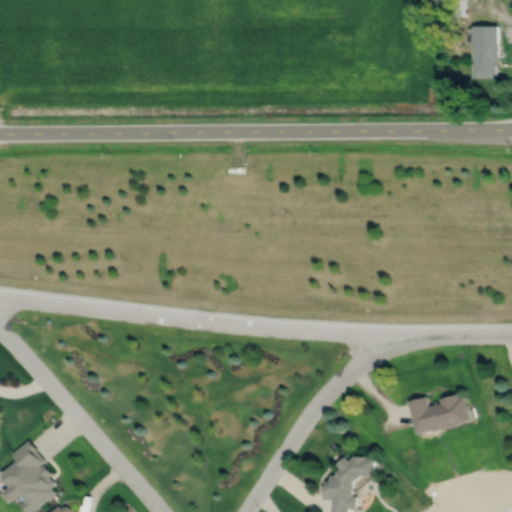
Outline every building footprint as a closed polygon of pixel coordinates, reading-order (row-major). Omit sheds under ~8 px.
[(452,0),(452,16),(465,16),(465,0),(452,0)] [(472,23),(471,75),(495,76),(495,58),(498,58),(498,23),(472,23)] [(409,401),(419,434),(435,429),(435,431),(442,429),(442,430),(458,425),(458,424),(471,420),(468,411),(470,411),(468,404),(467,404),(464,395),(460,397),(458,393),(440,398),(442,403),(430,406),(427,396),(409,401)] [(29,440),(13,454),(18,459),(0,475),(11,487),(3,494),(11,504),(21,495),(26,502),(22,506),(27,511),(33,511),(56,493),(51,488),(56,484),(50,476),(53,474),(45,465),(42,467),(41,466),(46,461),(36,450),(37,449),(29,440)] [(333,499),(333,511),(351,511),(351,508),(358,509),(359,496),(354,496),(355,484),(364,475),(375,476),(376,458),(368,458),(368,456),(355,455),(354,457),(353,457),(350,460),(346,456),(338,464),(341,468),(336,472),(336,475),(331,475),(331,480),(326,480),(325,499),(333,499)]
